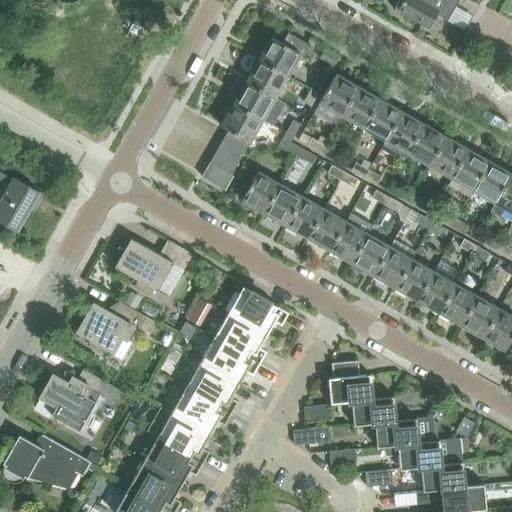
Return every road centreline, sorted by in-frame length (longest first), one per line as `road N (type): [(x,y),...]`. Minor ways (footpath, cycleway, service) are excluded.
road 1 (residential): [(330,309),(112,177)]
road 2 (residential): [(0,375),(112,177)]
road 3 (residential): [(511,409),(330,309)]
road 4 (residential): [(112,177),(214,0)]
road 5 (residential): [(471,96),(310,0)]
road 6 (residential): [(261,440),(330,309)]
road 7 (residential): [(362,511),(367,503),(261,440)]
road 8 (unclassified): [(0,112),(112,177)]
